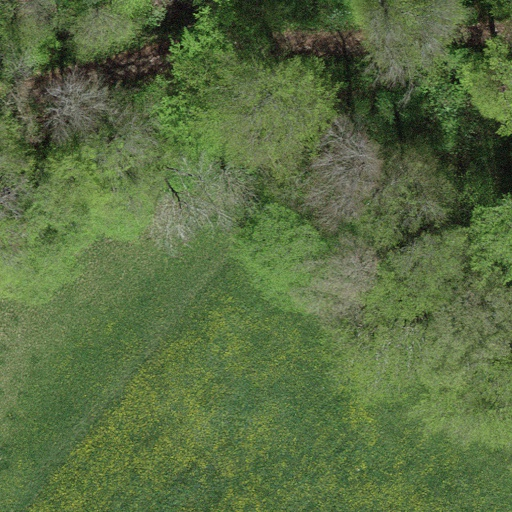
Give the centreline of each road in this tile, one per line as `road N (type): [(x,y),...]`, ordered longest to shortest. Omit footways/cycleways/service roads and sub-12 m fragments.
road 1 (track): [(253,0),(0,86)]
road 2 (track): [(511,9),(422,24),(310,0)]
